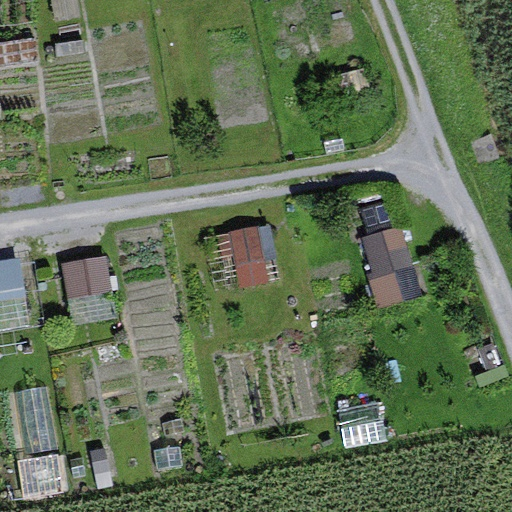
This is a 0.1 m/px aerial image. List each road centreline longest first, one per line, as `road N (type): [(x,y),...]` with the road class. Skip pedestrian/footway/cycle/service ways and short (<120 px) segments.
road 1 (track): [(511,345),(438,159),(0,230)]
road 2 (track): [(388,0),(438,159)]
